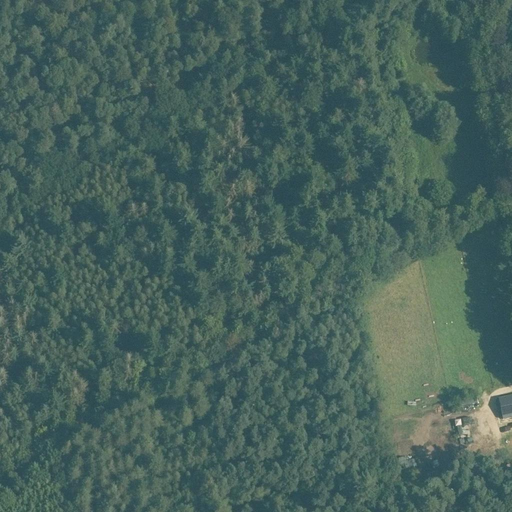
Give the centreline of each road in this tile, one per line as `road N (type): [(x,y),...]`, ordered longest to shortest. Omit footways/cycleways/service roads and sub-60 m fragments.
road 1 (track): [(0,467),(509,197)]
road 2 (track): [(0,195),(366,0)]
road 3 (track): [(470,0),(509,197)]
